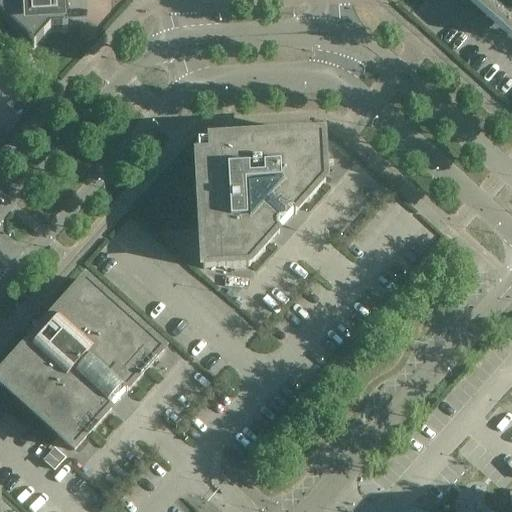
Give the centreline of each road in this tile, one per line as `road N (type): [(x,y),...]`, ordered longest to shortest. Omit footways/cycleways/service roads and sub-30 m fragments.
road 1 (unclassified): [(302,511),(511,291)]
road 2 (tertiary): [(15,276),(192,90)]
road 3 (tertiary): [(177,43),(122,83),(0,217)]
road 4 (tertiary): [(331,78),(349,83),(511,232)]
road 5 (tertiary): [(511,175),(397,74),(335,39)]
road 6 (tertiary): [(335,39),(177,43)]
road 7 (tertiary): [(192,90),(213,81),(331,78)]
